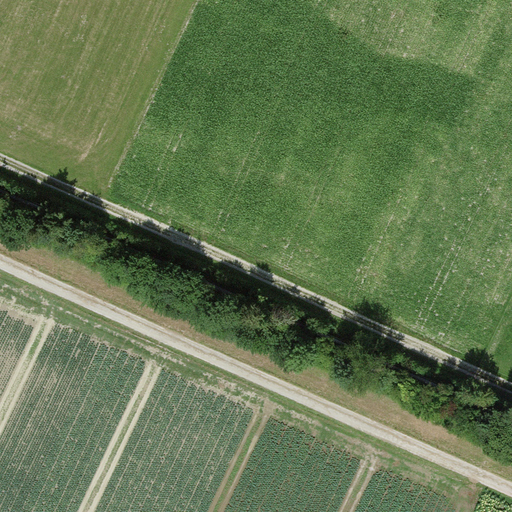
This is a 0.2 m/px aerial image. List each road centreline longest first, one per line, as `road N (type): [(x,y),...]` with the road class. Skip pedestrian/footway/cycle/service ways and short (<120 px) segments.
road 1 (track): [(511,390),(0,161)]
road 2 (track): [(0,258),(511,487)]
